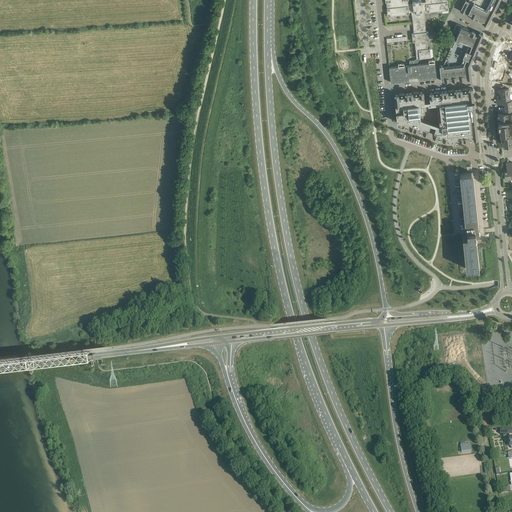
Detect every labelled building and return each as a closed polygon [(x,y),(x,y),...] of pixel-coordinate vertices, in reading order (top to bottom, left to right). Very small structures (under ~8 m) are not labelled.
[(411,14),(412,14),(413,23),(414,33),(412,33),(412,38),(414,38),(417,59),(413,60),(414,64),(417,64),(416,63),(419,59),(419,58),(420,58),(429,57),(428,48),(427,37),(429,36),(428,31),(426,32),(424,13),(425,13),(424,10),(432,9),(433,11),(442,10),(442,8),(448,7),(447,0),(425,0),(426,1),(421,2),(421,1),(420,0),(412,0),(413,2),(412,2),(413,3),(408,3),(407,0),(385,0),(385,2),(386,2),(387,13),(388,14),(393,13),(394,15),(403,14),(403,12),(411,11),(411,14)] [(466,0),(465,0),(460,10),(465,13),(466,11),(468,12),(467,14),(472,16),(474,17),(474,18),(475,16),(478,17),(477,19),(479,20),(479,19),(481,21),(481,22),(482,19),(484,20),(483,23),(485,24),(485,23),(487,25),(499,0),(468,0),(468,1),(466,0)] [(440,65),(441,80),(445,80),(445,79),(449,79),(454,79),(454,78),(455,78),(455,79),(459,78),(464,78),(467,78),(467,77),(472,77),(470,64),(483,33),(479,31),(477,34),(475,33),(476,31),(456,23),(453,31),(458,33),(454,43),(452,43),(444,64),(440,65)] [(511,45),(504,43),(494,76),(507,80),(509,74),(507,74),(511,58),(511,45)] [(418,79),(437,77),(435,62),(417,64),(414,64),(410,65),(389,67),(391,82),(409,80),(409,77),(418,76),(418,79)] [(501,91),(501,95),(510,94),(509,87),(504,88),(504,85),(498,86),(498,91),(501,91)] [(434,128),(432,134),(437,136),(442,138),(449,140),(453,139),(453,140),(459,139),(468,138),(473,138),(473,137),(478,137),(473,88),(468,88),(462,89),(454,90),(448,90),(439,91),(434,92),(429,93),(430,101),(430,103),(438,102),(438,103),(437,103),(440,124),(440,126),(436,124),(436,125),(434,128)] [(427,101),(425,101),(424,91),(419,92),(419,91),(413,92),(405,93),(399,94),(394,94),(396,111),(397,122),(404,124),(403,125),(409,126),(417,129),(423,131),(427,132),(429,128),(429,126),(430,123),(433,124),(434,122),(423,118),(423,114),(422,103),(427,103),(427,101)] [(497,116),(497,117),(497,121),(499,121),(499,123),(497,123),(498,129),(500,129),(500,134),(501,139),(502,139),(503,144),(511,143),(511,141),(511,140),(511,105),(505,106),(505,109),(498,110),(498,116),(497,116)] [(473,219),(472,216),(472,214),(472,212),(472,209),(471,207),(471,204),(471,202),(471,199),(470,197),(470,195),(470,192),(470,190),(469,187),(469,185),(469,182),(469,180),(468,178),(468,175),(468,173),(459,174),(466,230),(467,230),(467,235),(462,235),(466,268),(478,267),(474,235),(479,234),(479,229),(477,229),(476,218),(473,219)] [(511,429),(500,429),(500,434),(509,435),(510,435),(510,437),(509,437),(510,443),(510,445),(511,445),(511,448),(511,447),(511,429)] [(461,445),(462,452),(471,451),(470,444),(461,445)]
